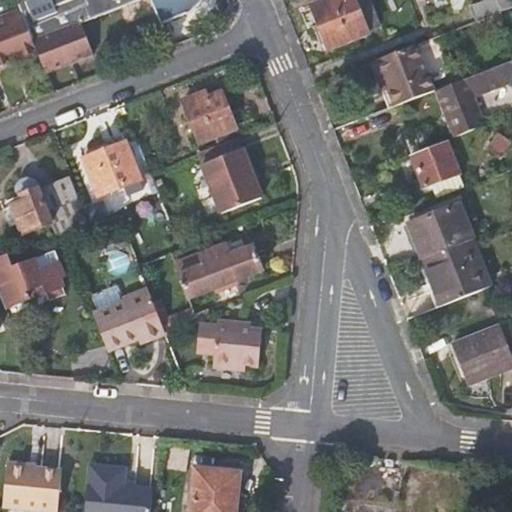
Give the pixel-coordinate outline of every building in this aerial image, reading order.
[(60,0),(53,3),(51,0),(17,0),(20,7),(39,55),(44,69),(94,49),(83,20),(136,0),(60,0)] [(156,0),(165,22),(186,14),(197,0),(156,0)] [(319,0),(310,4),(327,47),(368,31),(355,0),(319,0)] [(471,5),(476,18),(500,9),(496,0),(482,0),(483,1),(471,5)] [(496,0),(500,9),(510,5),(507,0),(496,0)] [(23,61),(39,55),(20,7),(0,14),(0,62),(11,58),(21,55),(23,61)] [(370,60),(376,75),(382,73),(387,85),(394,105),(434,89),(416,42),(370,60)] [(13,65),(23,61),(21,55),(11,58),(13,65)] [(511,100),(511,101),(511,103),(511,58),(437,88),(456,136),(484,125),(472,96),(510,80),(511,85),(511,100)] [(381,88),(387,85),(382,73),(376,75),(381,88)] [(220,91),(206,96),(204,91),(183,98),(200,140),(235,126),(220,91)] [(139,174),(151,169),(143,150),(132,155),(125,139),(122,133),(97,143),(99,150),(82,156),(98,196),(124,185),(128,195),(143,190),(138,178),(141,177),(139,174)] [(511,141),(498,133),(487,150),(501,159),(511,142),(511,141)] [(268,195),(244,134),(204,150),(228,210),(268,195)] [(458,171),(446,140),(410,154),(422,185),(458,171)] [(458,171),(430,182),(437,199),(465,188),(458,171)] [(45,225),(49,236),(60,232),(76,225),(89,220),(72,175),(41,188),(38,183),(35,179),(31,178),(27,178),(24,179),(20,183),(19,187),(18,191),(20,194),(17,195),(18,199),(10,202),(12,206),(6,208),(11,223),(18,221),(23,232),(45,225)] [(410,222),(424,258),(475,239),(461,202),(410,222)] [(81,240),(76,225),(60,232),(66,246),(81,240)] [(424,258),(442,307),(488,289),(494,286),(475,239),(424,258)] [(178,272),(189,297),(217,287),(262,270),(252,244),(229,253),(225,242),(199,252),(203,262),(178,272)] [(58,276),(62,274),(53,250),(13,266),(7,252),(0,255),(0,292),(5,306),(29,297),(46,290),(49,298),(64,292),(58,276)] [(139,343),(165,333),(162,326),(147,287),(121,297),(123,302),(92,313),(106,350),(137,338),(139,343)] [(244,326),(244,322),(216,319),(216,324),(199,322),(197,355),(213,356),(212,365),(244,368),(245,362),(258,363),(261,328),(244,326)] [(469,384),(511,366),(511,351),(501,324),(453,343),(469,384)] [(36,465),(8,463),(4,505),(59,511),(63,468),(36,465)] [(151,511),(154,488),(136,486),(125,485),(126,481),(127,467),(91,463),(85,511),(151,511)] [(196,467),(191,511),(235,511),(239,472),(196,467)]
